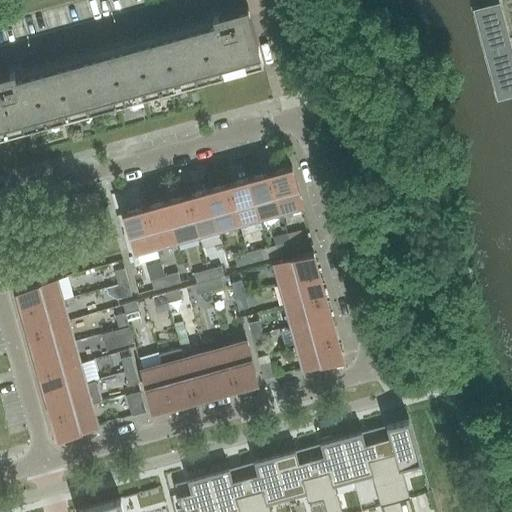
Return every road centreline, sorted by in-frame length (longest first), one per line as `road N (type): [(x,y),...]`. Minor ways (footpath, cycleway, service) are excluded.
road 1 (residential): [(0,200),(302,115),(373,371),(46,462)]
road 2 (residential): [(0,298),(46,462)]
